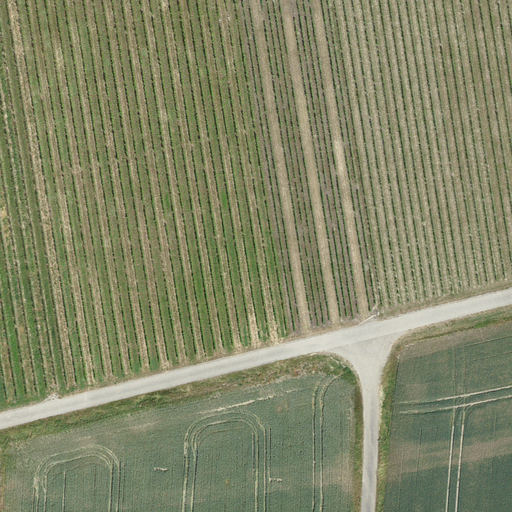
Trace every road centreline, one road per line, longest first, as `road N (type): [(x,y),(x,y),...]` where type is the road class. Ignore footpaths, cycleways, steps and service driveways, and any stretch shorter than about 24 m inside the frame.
road 1 (track): [(0,421),(511,296)]
road 2 (track): [(369,330),(366,511)]
